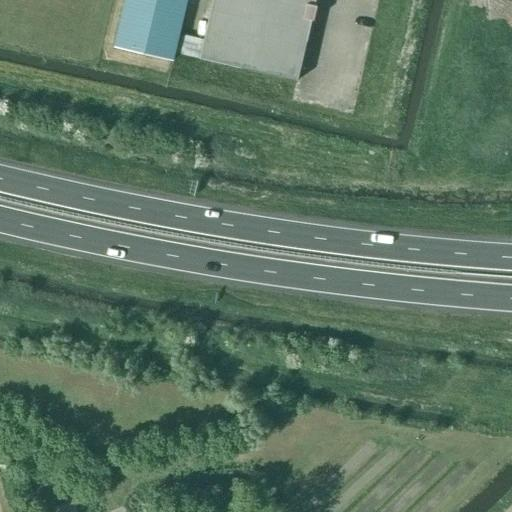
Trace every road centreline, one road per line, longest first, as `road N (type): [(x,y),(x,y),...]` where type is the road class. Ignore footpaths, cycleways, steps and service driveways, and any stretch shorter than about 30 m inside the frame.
road 1 (trunk): [(0,219),(272,274),(511,300)]
road 2 (trunk): [(511,257),(278,232),(0,178)]
